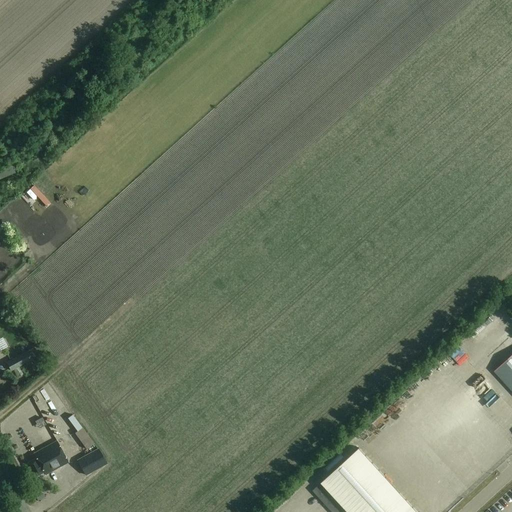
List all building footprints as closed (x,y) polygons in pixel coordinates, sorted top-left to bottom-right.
[(39,355),(35,347),(7,362),(11,370),(39,355)] [(511,355),(495,371),(511,389),(511,355)] [(485,386),(492,392),(498,386),(491,380),(485,386)] [(77,437),(81,434),(76,425),(72,428),(77,437)] [(455,445),(446,452),(455,462),(457,460),(479,485),(490,475),(447,425),(434,436),(444,447),(452,441),(455,445)] [(412,446),(435,469),(446,459),(423,436),(412,446)] [(69,462),(58,441),(35,453),(37,457),(28,463),(35,476),(44,471),(46,474),(69,462)] [(108,463),(99,448),(78,460),(86,475),(108,463)] [(418,511),(360,448),(322,482),(314,490),(333,511),(418,511)] [(463,502),(474,490),(464,481),(453,493),(463,502)]
